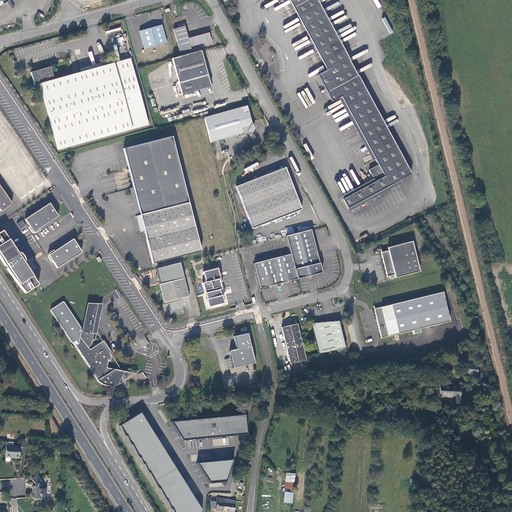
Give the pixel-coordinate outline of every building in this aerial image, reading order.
[(280,0),(281,1),(283,0),(289,0),(328,69),(318,75),(332,101),(342,95),(375,157),(366,163),(376,181),(344,198),(350,208),(400,180),(404,177),(413,173),(318,0),(280,0)] [(179,17),(187,15),(184,4),(184,3),(175,5),(178,13),(179,17)] [(163,26),(140,32),(145,50),(168,44),(163,26)] [(174,30),(180,53),(192,50),(191,48),(212,42),(210,33),(189,39),(185,27),(174,30)] [(208,75),(201,51),(177,58),(172,59),(182,94),(212,86),(209,74),(208,75)] [(148,125),(130,59),(53,79),(50,67),(30,71),(34,85),(39,83),(57,149),(148,125)] [(81,71),(103,65),(102,62),(80,68),(81,71)] [(211,144),(232,138),(246,134),(248,136),(254,134),(256,130),(255,126),(253,125),(252,125),(247,107),(228,112),(204,119),(211,144)] [(201,252),(173,137),(126,149),(135,186),(142,215),(147,239),(153,263),(201,252)] [(256,158),(245,164),(247,167),(243,169),(245,172),(259,165),(256,158)] [(237,187),(253,229),(303,211),(287,169),(237,187)] [(0,209),(0,210),(12,203),(5,193),(5,191),(3,188),(1,188),(0,186),(0,209)] [(132,189),(138,215),(142,215),(135,186),(131,187),(132,189)] [(49,202),(25,218),(29,225),(27,226),(30,229),(31,231),(32,233),(34,233),(36,232),(40,229),(40,228),(58,216),(49,202)] [(144,240),(147,239),(142,215),(138,215),(136,216),(140,232),(142,231),(144,240)] [(17,223),(20,228),(25,225),(22,220),(17,223)] [(3,230),(0,232),(0,257),(5,265),(7,265),(9,268),(7,269),(15,282),(25,293),(38,284),(23,261),(24,260),(25,258),(24,255),(23,254),(22,252),(20,252),(18,252),(3,230)] [(322,274),(311,231),(286,237),(291,255),(297,281),(306,278),(309,280),(312,277),(322,274)] [(81,251),(72,239),(54,252),(53,251),(48,254),(48,255),(47,256),(48,257),(51,262),(52,262),(56,268),(81,251)] [(419,272),(412,241),(387,247),(388,249),(381,251),(387,276),(394,275),(395,277),(419,272)] [(289,283),(297,281),(291,255),(272,259),(279,285),(285,284),(287,285),(289,283)] [(279,285),(272,259),(254,264),(260,290),(268,288),(270,290),(273,287),(279,285)] [(155,269),(159,284),(184,278),(180,263),(155,269)] [(220,280),(217,269),(203,273),(205,283),(202,284),(205,294),(207,300),(206,300),(208,308),(223,304),(221,296),(220,297),(219,291),(221,290),(218,280),(220,280)] [(184,278),(159,284),(164,302),(189,296),(184,278)] [(442,293),(375,309),(382,338),(413,331),(414,334),(421,333),(420,329),(449,322),(442,293)] [(92,339),(103,304),(92,304),(92,305),(88,305),(82,331),(80,331),(80,330),(81,327),(80,326),(64,302),(63,301),(62,301),(50,309),(50,310),(50,311),(70,341),(71,342),(72,341),(74,340),(76,343),(75,344),(98,380),(97,382),(100,385),(104,386),(108,387),(112,386),(115,385),(118,383),(132,375),(106,370),(107,361),(109,361),(110,358),(108,354),(110,353),(103,341),(102,342),(89,350),(86,346),(88,343),(90,341),(90,339),(92,339)] [(346,349),(340,321),(330,323),(330,321),(321,322),(321,323),(312,324),(319,355),(346,349)] [(282,328),(287,347),(303,343),(299,324),(292,326),(292,324),(288,325),(289,326),(282,328)] [(248,334),(233,337),(236,350),(229,352),(233,369),(255,364),(248,334)] [(291,365),(308,361),(303,343),(287,347),(291,365)] [(477,356),(459,353),(457,363),(478,367),(479,362),(477,356)] [(439,386),(439,397),(453,398),(452,403),(459,403),(460,386),(439,386)] [(201,511),(139,414),(117,427),(123,437),(124,438),(127,445),(130,446),(136,458),(137,459),(140,465),(141,465),(145,473),(147,474),(155,489),(157,490),(163,501),(165,503),(168,510),(170,511),(201,511)] [(168,421),(181,440),(245,434),(244,415),(168,421)] [(19,457),(20,447),(13,446),(13,443),(7,442),(6,446),(5,458),(11,458),(11,457),(19,457)] [(229,459),(194,463),(207,483),(223,481),(229,459)] [(295,473),(286,473),(283,502),(292,503),(295,473)] [(35,500),(41,500),(41,495),(47,495),(46,488),(44,488),(44,484),(42,484),(41,481),(38,475),(31,479),(34,486),(31,486),(32,490),(32,491),(32,494),(34,494),(34,496),(32,496),(32,498),(35,500)] [(235,502),(217,498),(215,510),(234,511),(235,502)]
